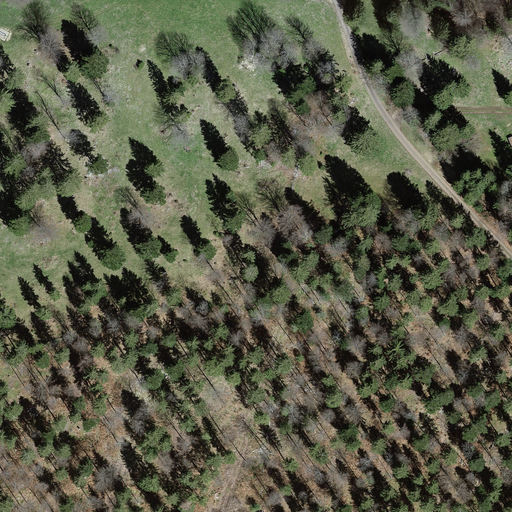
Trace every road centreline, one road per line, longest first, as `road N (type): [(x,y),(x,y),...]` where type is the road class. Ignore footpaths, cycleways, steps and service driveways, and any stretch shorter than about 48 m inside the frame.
road 1 (unclassified): [(511,244),(407,131),(346,0)]
road 2 (track): [(389,99),(430,110),(511,112)]
